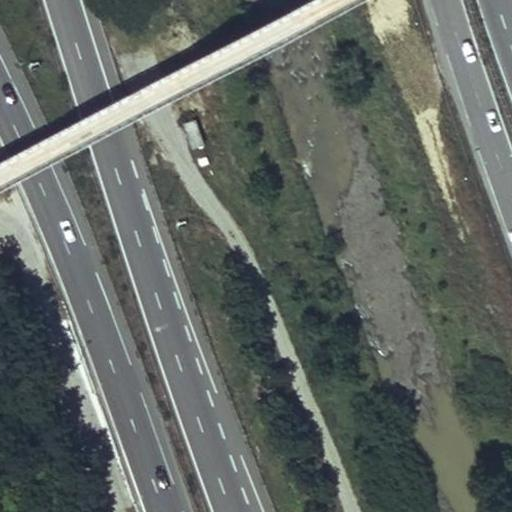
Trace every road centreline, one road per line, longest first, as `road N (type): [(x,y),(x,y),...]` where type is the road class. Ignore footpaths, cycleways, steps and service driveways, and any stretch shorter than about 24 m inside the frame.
road 1 (motorway): [(235,511),(59,0)]
road 2 (motorway): [(165,511),(0,85)]
road 3 (trunk): [(444,0),(511,186)]
